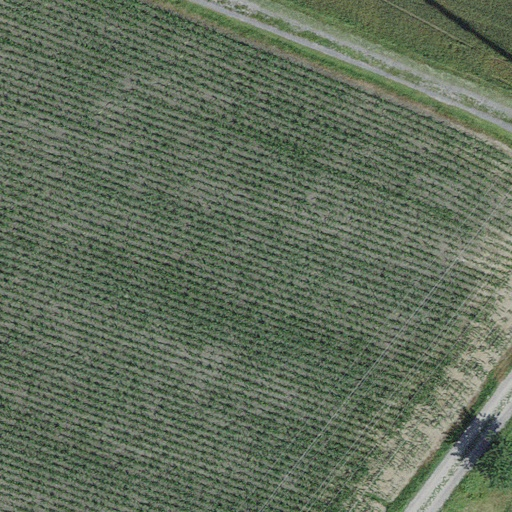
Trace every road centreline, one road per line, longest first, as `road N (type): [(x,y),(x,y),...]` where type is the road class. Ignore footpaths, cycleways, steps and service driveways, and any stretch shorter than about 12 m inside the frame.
road 1 (track): [(511,112),(240,0)]
road 2 (track): [(511,404),(430,511)]
